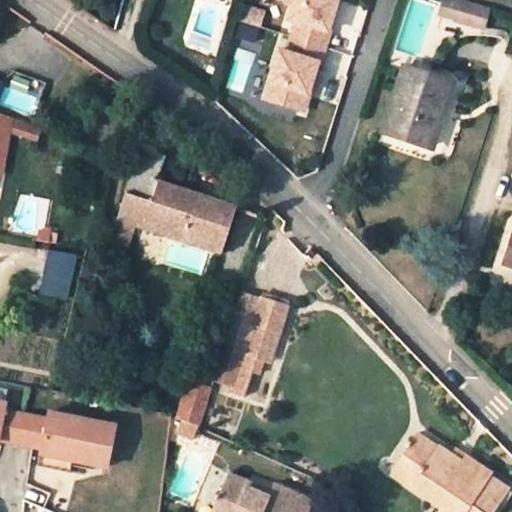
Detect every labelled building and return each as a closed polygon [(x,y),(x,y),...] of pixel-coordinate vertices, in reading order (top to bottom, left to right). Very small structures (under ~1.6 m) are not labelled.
[(330,29),(339,0),(297,0),(296,3),(291,18),(299,20),(294,35),(327,46),(333,30),(330,29)] [(453,20),(468,24),(471,15),(467,14),(470,3),(458,0),(453,20)] [(470,3),(467,14),(471,15),(468,24),(482,28),(489,9),(470,3)] [(268,12),(247,4),(243,19),(264,26),(268,12)] [(262,28),(243,22),(239,34),(258,40),(262,28)] [(304,109),(319,62),(322,63),(327,46),(294,35),(289,51),(281,48),(265,96),(304,109)] [(452,82),(404,67),(382,133),(428,147),(441,105),(445,107),(452,82)] [(105,78),(100,86),(108,92),(114,85),(105,78)] [(0,174),(11,117),(0,113),(0,174)] [(166,155),(140,148),(118,219),(136,225),(222,251),(236,206),(157,181),(166,155)] [(118,219),(115,228),(134,234),(136,225),(118,219)] [(39,240),(49,241),(52,226),(46,225),(45,229),(41,229),(39,240)] [(511,229),(501,265),(511,268),(511,229)] [(50,248),(44,275),(71,280),(78,253),(50,248)] [(244,353),(260,301),(242,295),(215,378),(234,384),(244,353)] [(289,305),(262,296),(260,301),(244,353),(258,357),(267,328),(280,332),(289,305)] [(271,361),(280,332),(267,328),(258,357),(265,359),(271,361)] [(234,384),(231,392),(245,396),(253,371),(260,373),(265,359),(258,357),(244,353),(234,384)] [(200,425),(201,426),(213,387),(188,379),(177,415),(183,418),(200,425)] [(0,439),(18,443),(23,414),(3,410),(5,403),(0,401),(0,439)] [(47,418),(23,414),(18,443),(41,448),(40,452),(72,458),(106,464),(116,423),(49,411),(47,418)] [(200,425),(183,418),(177,430),(194,438),(200,425)] [(438,447),(418,433),(406,452),(409,454),(425,466),(416,480),(446,501),(442,507),(438,511),(494,511),(511,487),(492,474),(494,471),(468,453),(463,460),(452,452),(440,444),(438,447)] [(457,446),(452,452),(463,460),(468,453),(457,446)] [(72,458),(40,452),(37,466),(69,471),(72,458)] [(396,474),(442,507),(446,501),(416,480),(425,466),(409,454),(396,474)] [(250,481),(230,472),(214,507),(227,511),(314,511),(309,509),(314,500),(276,483),(273,491),(270,496),(247,486),(250,481)] [(273,491),(250,481),(247,486),(270,496),(273,491)]
